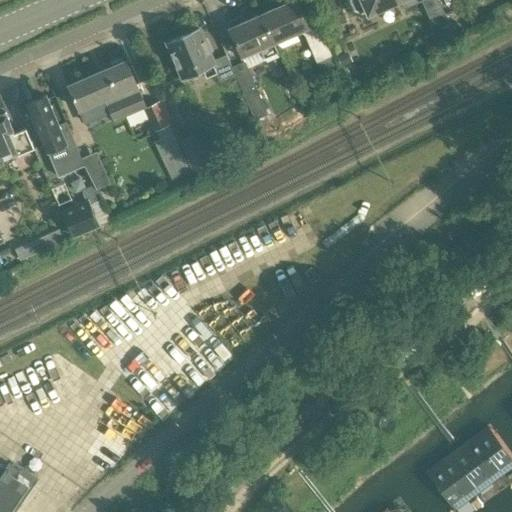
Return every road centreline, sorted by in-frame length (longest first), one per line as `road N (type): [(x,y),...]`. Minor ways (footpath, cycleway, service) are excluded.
road 1 (unclassified): [(100,511),(413,229)]
road 2 (track): [(511,293),(355,398),(226,511)]
road 3 (residential): [(0,69),(160,0)]
